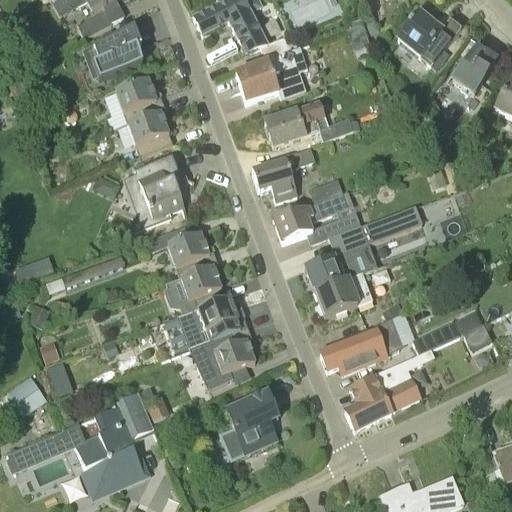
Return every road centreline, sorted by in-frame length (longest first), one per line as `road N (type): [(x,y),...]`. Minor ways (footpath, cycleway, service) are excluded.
road 1 (residential): [(170,0),(347,462)]
road 2 (residential): [(347,462),(511,385)]
